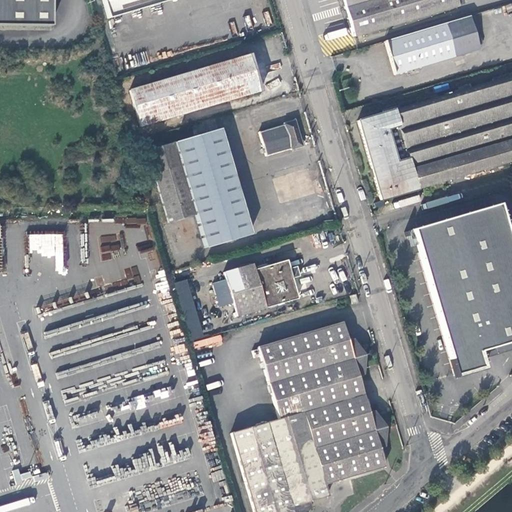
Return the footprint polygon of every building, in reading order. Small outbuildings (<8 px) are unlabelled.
[(0,0),(0,22),(51,23),(51,0),(0,0)] [(101,0),(107,17),(167,0),(101,0)] [(341,0),(352,37),(456,6),(454,0),(341,0)] [(479,49),(469,15),(385,41),(395,74),(479,49)] [(129,90),(140,126),(259,91),(249,55),(129,90)] [(511,76),(357,121),(380,200),(511,161),(511,76)] [(258,132),(264,155),(290,148),(290,149),(302,146),(294,119),(282,123),(283,125),(258,132)] [(194,217),(203,247),(248,234),(216,129),(147,149),(153,174),(179,166),(194,217)] [(179,166),(153,174),(168,225),(194,217),(179,166)] [(511,251),(498,204),(411,229),(453,375),(481,367),(476,352),(511,342),(507,330),(511,328),(511,251)] [(54,254),(55,242),(59,242),(60,235),(29,234),(29,253),(54,254)] [(235,315),(264,307),(297,298),(286,260),(253,269),(251,262),(222,271),(235,315)] [(188,279),(172,283),(187,341),(203,337),(188,279)] [(358,302),(355,294),(349,296),(352,304),(358,302)] [(230,432),(253,511),(303,511),(311,507),(309,501),(328,496),(325,484),(384,466),(381,455),(379,448),(384,447),(385,427),(374,410),(368,411),(358,376),(363,375),(364,365),(364,354),(353,338),(347,339),(342,321),(258,346),(278,418),(230,432)]
